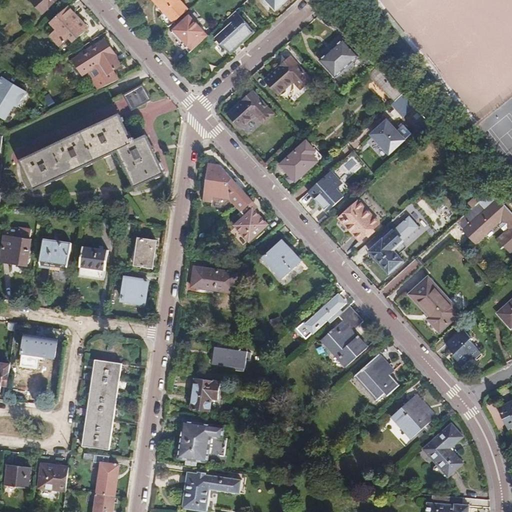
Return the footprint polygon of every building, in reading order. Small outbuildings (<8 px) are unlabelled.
[(36,0),(33,3),(44,15),(60,0),(36,0)] [(197,0),(153,0),(166,14),(161,18),(169,28),(198,1),(197,0)] [(266,0),(276,10),(286,0),(266,0)] [(69,6),(51,23),(57,29),(51,35),(61,47),(71,38),(75,42),(90,28),(69,6)] [(235,11),(228,18),(231,22),(214,37),(226,51),(240,38),(242,40),(253,30),(235,11)] [(183,38),(189,46),(204,31),(191,16),(173,33),(180,41),(183,38)] [(240,38),(226,51),(228,53),(242,40),(240,38)] [(343,39),(319,61),(334,77),(358,55),(343,39)] [(73,61),(82,75),(100,65),(107,75),(122,66),(106,41),(73,61)] [(313,79),(291,54),(265,78),(280,96),(296,82),(302,89),(313,79)] [(389,78),(378,66),(369,74),(380,86),(389,78)] [(28,92),(0,75),(0,119),(3,121),(12,106),(17,110),(28,92)] [(383,89),(395,102),(403,94),(392,81),(383,89)] [(126,92),(133,106),(151,97),(144,83),(126,92)] [(252,94),(228,116),(241,130),(257,115),(263,122),(271,115),(252,94)] [(403,107),(410,101),(403,94),(395,102),(399,107),(401,105),(403,107)] [(135,186),(164,172),(146,136),(136,141),(134,137),(132,138),(121,115),(23,161),(36,189),(118,150),(135,186)] [(388,120),(372,134),(390,153),(405,139),(388,120)] [(312,154),(316,151),(307,141),(281,164),(296,180),(318,161),(312,154)] [(317,150),(316,151),(312,154),(318,161),(323,156),(317,150)] [(228,196),(241,211),(253,201),(220,165),(209,163),(203,201),(212,202),(213,194),(228,196)] [(309,191),(331,170),(331,169),(308,190),(309,191)] [(343,182),(331,170),(309,191),(314,196),(312,198),(322,209),(325,208),(328,211),(345,196),(337,187),(343,182)] [(255,210),(259,207),(253,201),(250,204),(255,210)] [(359,201),(339,218),(360,241),(380,223),(359,201)] [(502,202),(489,213),(492,216),(505,205),(502,202)] [(255,210),(250,204),(241,211),(244,214),(244,217),(235,225),(250,242),(269,224),(255,210)] [(511,251),(511,249),(511,212),(505,205),(492,216),(489,213),(486,210),(480,215),(473,207),(456,223),(475,243),(498,222),(500,224),(498,225),(503,230),(504,229),(506,231),(499,237),(511,251)] [(406,210),(391,223),(400,232),(414,219),(406,210)] [(121,221),(113,220),(111,238),(119,239),(121,221)] [(389,234),(369,252),(389,273),(404,261),(390,246),(395,241),(389,234)] [(6,235),(2,263),(28,267),(31,239),(6,235)] [(511,251),(499,237),(497,240),(509,253),(511,251)] [(140,238),(136,265),(153,268),(157,240),(140,238)] [(45,239),(41,267),(67,271),(71,243),(45,239)] [(265,257),(284,276),(301,260),(283,241),(265,257)] [(85,247),(81,275),(105,278),(109,250),(85,247)] [(235,293),(238,274),(196,267),(193,287),(235,293)] [(141,273),(128,271),(127,278),(126,277),(123,299),(125,299),(125,304),(136,306),(137,300),(146,301),(149,281),(140,280),(141,273)] [(429,278),(410,294),(431,317),(429,319),(440,332),(460,312),(429,278)] [(331,302),(341,314),(344,311),(341,309),(348,303),(340,294),(331,302)] [(511,301),(499,313),(511,327),(511,301)] [(337,317),(341,314),(331,302),(308,323),(305,321),(297,329),(306,338),(327,320),(330,324),(337,317)] [(362,320),(350,306),(344,311),(341,314),(337,317),(342,323),(321,341),(346,368),(367,347),(351,329),(362,320)] [(464,330),(447,345),(453,351),(451,354),(464,367),(473,358),(476,361),(483,354),(471,342),(473,339),(464,330)] [(25,335),(22,353),(55,357),(58,340),(25,335)] [(249,345),(234,343),(233,350),(248,352),(249,345)] [(248,352),(233,350),(215,347),(213,364),(246,368),(248,352)] [(379,354),(355,376),(377,400),(385,392),(388,396),(400,385),(390,374),(395,370),(379,354)] [(96,359),(84,446),(110,450),(122,363),(96,359)] [(8,386),(11,365),(0,363),(0,391),(2,392),(3,385),(8,386)] [(37,379),(37,372),(22,371),(21,378),(37,379)] [(192,409),(210,412),(212,399),(220,400),(222,382),(197,379),(192,409)] [(417,394),(392,417),(411,437),(437,415),(417,394)] [(212,399),(210,412),(221,413),(223,400),(220,400),(212,399)] [(511,401),(497,408),(505,426),(511,422),(511,401)] [(185,420),(180,457),(208,462),(212,438),(222,439),(224,426),(185,420)] [(452,424),(424,449),(449,475),(464,462),(452,449),(465,437),(452,424)] [(102,463),(97,494),(115,496),(119,466),(108,464),(109,457),(94,455),(93,462),(102,463)] [(41,486),(67,490),(69,472),(62,471),(63,466),(44,464),(41,486)] [(9,466),(6,485),(29,488),(31,469),(9,466)] [(188,472),(183,509),(206,511),(207,511),(211,490),(241,494),(243,481),(188,472)] [(112,511),(115,496),(97,494),(94,511),(112,511)] [(463,505),(463,498),(432,496),(432,504),(428,504),(427,511),(468,511),(469,505),(463,505)]
